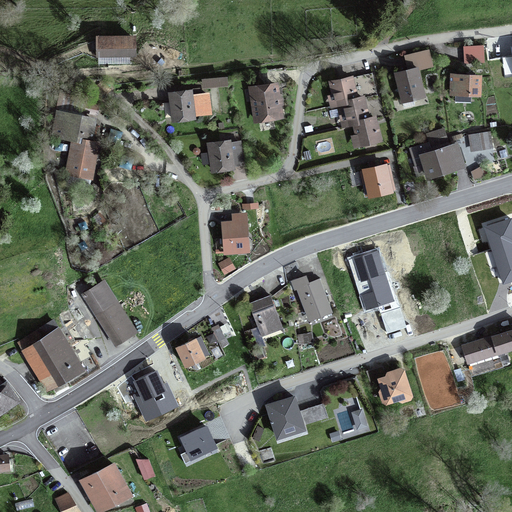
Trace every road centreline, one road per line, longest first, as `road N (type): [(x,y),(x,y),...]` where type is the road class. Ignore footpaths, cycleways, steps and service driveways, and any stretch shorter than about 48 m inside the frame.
road 1 (residential): [(511,30),(315,66),(304,81),(289,165),(201,197)]
road 2 (tertiary): [(215,301),(317,243),(511,181)]
road 3 (residential): [(240,416),(275,387),(511,311)]
road 4 (tertiary): [(43,412),(215,301)]
road 5 (residential): [(111,93),(201,197)]
